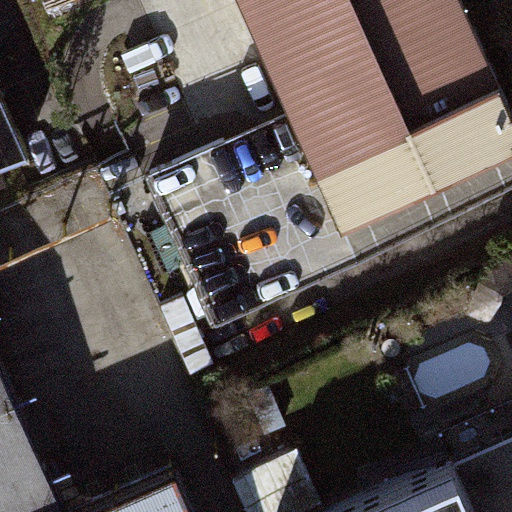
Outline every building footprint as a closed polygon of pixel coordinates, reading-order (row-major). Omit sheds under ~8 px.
[(229,0),(299,164),(258,181),(278,229),(323,210),(331,229),(511,153),(511,129),(457,0),(229,0)] [(0,112),(0,164),(19,157),(0,112)] [(0,350),(0,511),(201,511),(177,459),(70,507),(0,350)] [(250,456),(275,509),(330,483),(305,430),(250,456)] [(511,511),(511,431),(319,511),(511,511)]
